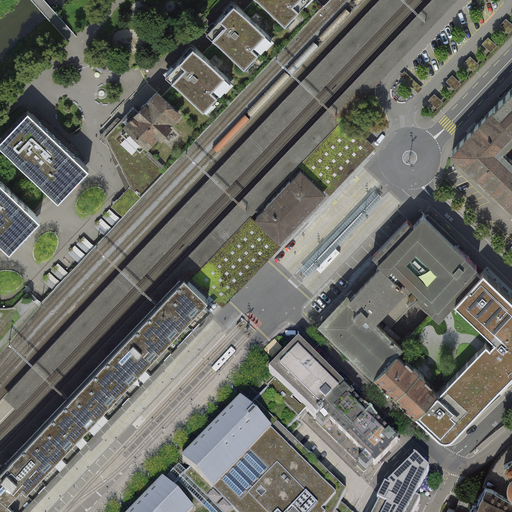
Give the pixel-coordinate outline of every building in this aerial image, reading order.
[(362,98),(456,0),(428,0),(0,451),(0,462),(187,271),(192,276),(252,213),(255,216),(302,166),(299,163),(324,137),(343,117),(345,116),(362,98)] [(377,0),(233,150),(4,395),(15,406),(402,0),(377,0)] [(259,0),(284,24),(307,0),(259,0)] [(244,66),(271,38),(234,4),(207,32),(244,66)] [(460,16),(441,34),(445,39),(465,20),(460,16)] [(203,109),(230,81),(193,46),(166,73),(203,109)] [(423,88),(405,72),(400,76),(418,93),(423,88)] [(511,86),(498,102),(451,151),(511,206),(511,86)] [(157,92),(124,127),(146,148),(179,113),(157,92)] [(32,113),(1,145),(55,196),(71,179),(85,164),(32,113)] [(324,137),(299,163),(302,166),(303,168),(304,168),(315,179),(320,183),(326,189),(329,193),(355,166),(374,147),(343,117),(324,137)] [(146,148),(124,127),(120,124),(107,137),(130,186),(141,196),(168,169),(146,148)] [(302,166),(255,216),(256,217),(271,232),(278,238),(326,189),(320,183),(315,179),(304,168),(302,166)] [(0,179),(0,241),(6,247),(20,232),(37,215),(0,179)] [(121,195),(111,206),(112,206),(122,216),(141,196),(130,186),(121,195)] [(307,278),(384,197),(375,188),(298,269),(307,278)] [(282,243),(278,238),(271,232),(256,217),(255,216),(252,213),(192,276),(211,294),(222,305),(282,243)] [(379,260),(379,262),(417,297),(415,300),(430,314),(432,312),(439,318),(455,301),(484,270),(455,243),(457,240),(428,213),(426,215),(424,213),(419,218),(414,224),(408,218),(404,222),(394,233),(381,246),(373,254),(379,260)] [(417,297),(379,262),(348,294),(321,321),(375,374),(402,346),(373,318),(378,313),(391,325),(415,300),(417,297)] [(492,335),(437,392),(415,413),(419,417),(438,436),(445,439),(453,437),(511,375),(511,296),(484,270),(455,301),(492,335)] [(0,462),(0,511),(11,511),(17,502),(12,496),(38,469),(211,294),(192,276),(187,271),(0,462)] [(293,342),(267,369),(272,373),(270,374),(307,411),(316,419),(368,470),(374,464),(376,466),(399,443),(394,438),(345,390),(328,373),(299,345),(298,346),(293,342)] [(418,362),(402,346),(375,374),(384,383),(393,392),(416,367),(419,364),(418,362)] [(425,375),(416,367),(393,392),(404,402),(415,413),(437,392),(422,377),(425,375)] [(134,511),(348,511),(341,504),(347,494),(283,434),(307,411),(270,374),(173,473),(140,505),(134,511)] [(416,501),(431,471),(418,459),(389,489),(377,511),(415,511),(421,503),(416,501)] [(511,511),(511,501),(486,485),(475,511),(511,511)] [(447,511),(469,511),(474,505),(461,499),(456,510),(449,508),(447,511)]
